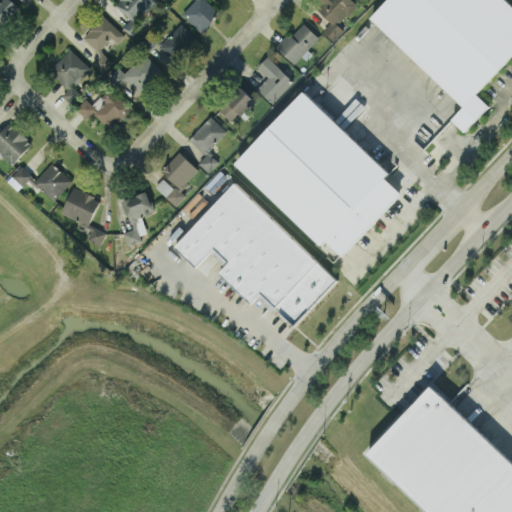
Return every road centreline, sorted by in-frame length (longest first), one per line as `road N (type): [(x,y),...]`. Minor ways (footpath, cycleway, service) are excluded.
road 1 (secondary): [(511,150),(287,401)]
road 2 (secondary): [(313,423),(511,198)]
road 3 (residential): [(116,161),(276,0)]
road 4 (residential): [(14,72),(15,87),(104,163),(116,161)]
